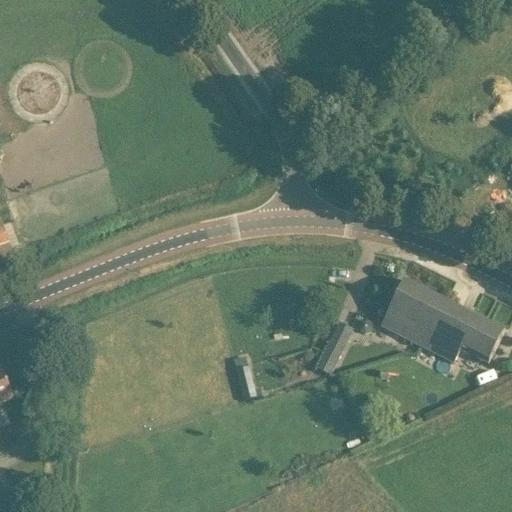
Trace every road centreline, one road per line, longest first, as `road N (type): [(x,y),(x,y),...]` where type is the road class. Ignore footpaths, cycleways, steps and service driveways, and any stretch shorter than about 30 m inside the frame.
road 1 (tertiary): [(0,312),(217,231),(294,221)]
road 2 (unclassified): [(294,221),(290,150),(277,118),(195,0)]
road 3 (tertiary): [(511,280),(377,225),(294,221)]
